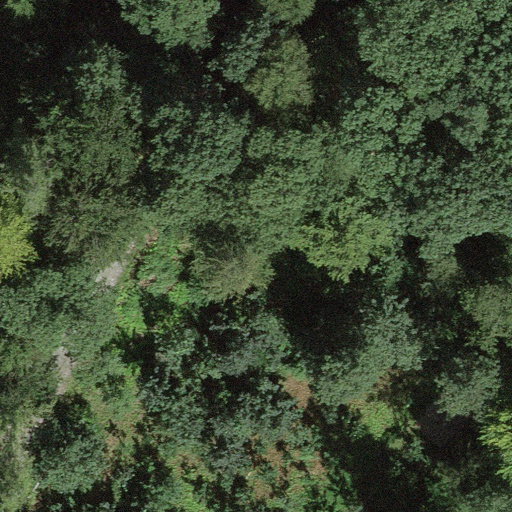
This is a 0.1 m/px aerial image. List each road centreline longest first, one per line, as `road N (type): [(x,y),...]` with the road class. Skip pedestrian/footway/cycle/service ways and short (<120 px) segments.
road 1 (track): [(0,457),(233,0)]
road 2 (track): [(0,137),(94,0)]
